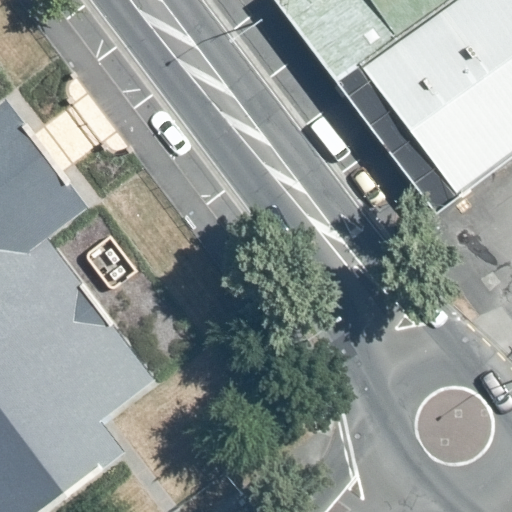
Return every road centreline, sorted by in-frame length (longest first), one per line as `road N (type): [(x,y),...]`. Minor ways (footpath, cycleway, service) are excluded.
road 1 (secondary): [(421,368),(123,0)]
road 2 (secondary): [(170,0),(442,363)]
road 3 (secondary): [(392,471),(382,413),(421,368)]
